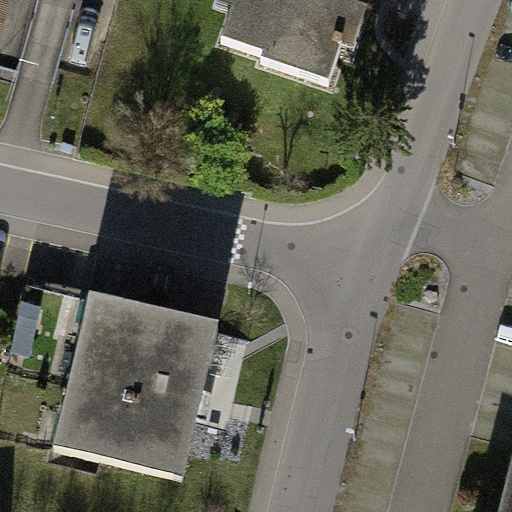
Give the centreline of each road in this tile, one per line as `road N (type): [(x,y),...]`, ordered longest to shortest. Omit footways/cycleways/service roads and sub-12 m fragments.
road 1 (residential): [(369,266),(0,182)]
road 2 (unclassified): [(470,0),(369,266)]
road 3 (residential): [(369,266),(302,511)]
road 4 (unknown): [(511,343),(456,511)]
